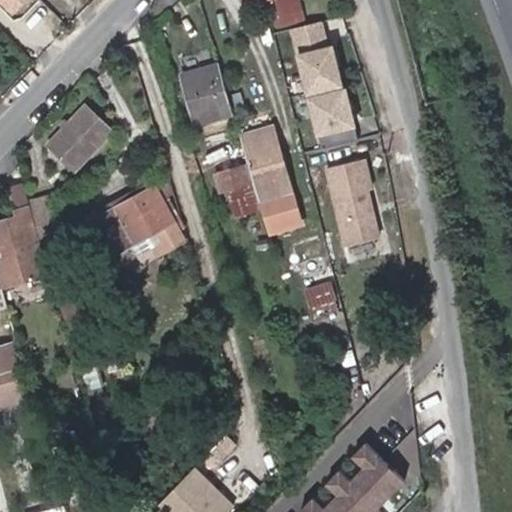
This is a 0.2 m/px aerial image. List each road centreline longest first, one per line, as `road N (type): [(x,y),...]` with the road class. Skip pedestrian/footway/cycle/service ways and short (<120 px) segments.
road 1 (residential): [(381,0),(427,159),(462,359),(474,511)]
road 2 (residential): [(0,148),(145,0)]
